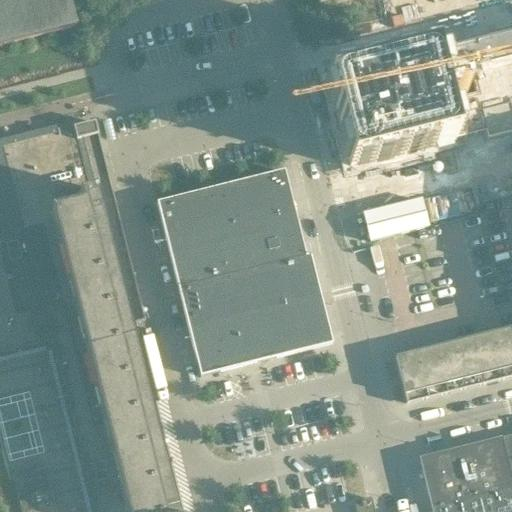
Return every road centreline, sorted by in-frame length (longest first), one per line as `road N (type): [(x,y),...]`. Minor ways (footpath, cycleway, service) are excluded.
road 1 (residential): [(381,441),(200,483),(123,170),(131,153),(298,110)]
road 2 (residential): [(381,441),(298,110)]
road 3 (residential): [(381,441),(511,409)]
